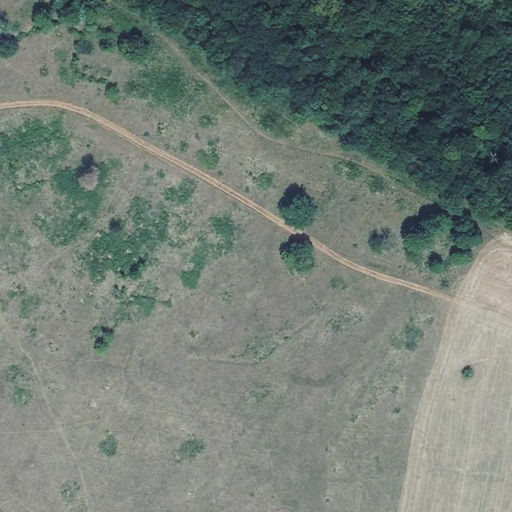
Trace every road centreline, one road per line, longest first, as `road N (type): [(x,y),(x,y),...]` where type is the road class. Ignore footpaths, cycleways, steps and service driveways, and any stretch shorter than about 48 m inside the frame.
road 1 (track): [(0,104),(80,109),(239,194),(330,254),(511,322)]
road 2 (track): [(511,182),(407,134),(391,109),(226,17),(221,0)]
road 3 (track): [(452,300),(403,511)]
